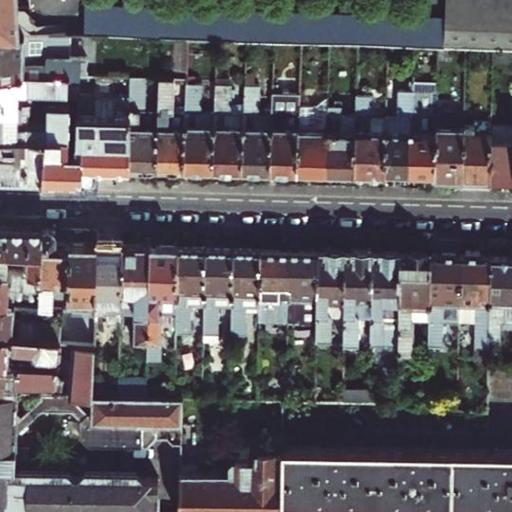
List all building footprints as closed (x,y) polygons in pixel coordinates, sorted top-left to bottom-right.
[(505,50),(511,49),(511,0),(443,0),(443,17),(442,47),(493,49),(505,50)] [(442,47),(443,17),(94,4),(93,33),(442,47)] [(22,7),(0,7),(0,29),(23,31),(22,7)] [(0,70),(20,71),(70,73),(82,73),(89,73),(90,57),(71,56),(72,32),(23,31),(0,29),(0,70)] [(493,49),(492,59),(504,59),(505,50),(493,49)] [(20,71),(0,70),(0,108),(3,108),(3,105),(3,96),(18,96),(20,96),(20,88),(20,71)] [(70,73),(20,71),(20,88),(52,89),(52,104),(68,104),(69,99),(70,73)] [(245,83),(260,84),(260,72),(245,71),(245,83)] [(186,82),(201,82),(201,72),(186,72),(186,82)] [(49,138),(48,179),(53,179),(65,179),(70,179),(85,180),(85,174),(89,174),(94,174),(97,172),(97,165),(97,94),(81,93),(82,73),(70,73),(69,99),(78,100),(77,132),(77,139),(76,152),(66,152),(68,104),(52,104),(49,104),(49,121),(49,138)] [(97,94),(97,165),(104,165),(110,165),(114,149),(114,87),(114,74),(97,73),(97,94)] [(132,95),(130,166),(144,166),(157,166),(158,109),(144,109),(144,87),(144,75),(133,75),(132,95)] [(144,75),(144,87),(159,88),(159,76),(144,75)] [(159,88),(158,109),(157,166),(170,167),(184,167),(185,110),(173,110),(173,76),(159,76),(159,88)] [(421,174),(433,174),(436,110),(437,81),(412,80),(411,89),(410,128),(408,128),(406,151),(410,151),(409,173),(421,174)] [(198,167),(213,168),(215,106),(200,105),(201,82),(186,82),(185,110),(184,167),(198,167)] [(241,169),(244,107),(231,106),(231,83),(215,83),(215,106),(213,168),(228,168),(241,169)] [(245,83),(244,107),(241,169),(255,169),(268,169),(271,116),(259,115),(259,106),(260,84),(245,83)] [(296,170),(298,113),(286,112),(287,84),(272,84),(271,107),(271,116),(268,169),(282,170),(296,170)] [(120,165),(130,166),(132,95),(116,95),(116,87),(114,87),(114,149),(110,165),(120,165)] [(410,128),(411,89),(396,88),(395,111),(385,110),(384,120),(382,173),(395,173),(409,173),(410,151),(406,151),(408,128),(410,128)] [(299,104),(298,113),(296,170),(309,171),(324,171),(327,171),(327,151),(322,150),(323,131),(326,131),(327,105),(328,94),(315,104),(299,104)] [(30,120),(30,103),(30,97),(25,97),(25,101),(19,101),(20,96),(18,96),(3,96),(3,105),(3,108),(0,108),(0,136),(49,138),(49,121),(30,120)] [(382,173),(384,120),(371,119),(372,97),(355,96),(355,115),(353,172),(367,172),(382,173)] [(339,171),(353,172),(355,115),(341,114),(341,101),(335,100),(335,106),(327,105),(326,131),(323,131),(322,150),(327,151),(327,171),(339,171)] [(259,115),(271,116),(271,107),(259,106),(259,115)] [(436,110),(433,174),(436,174),(436,176),(444,176),(452,176),(452,174),(460,174),(462,119),(462,111),(436,110)] [(488,175),(490,126),(490,120),(472,119),(462,119),(460,174),(475,175),(488,175)] [(502,175),(511,175),(511,127),(490,126),(488,175),(502,175)] [(0,177),(48,179),(49,138),(0,136),(0,177)] [(0,267),(41,270),(43,227),(0,225),(0,267)] [(56,228),(43,227),(41,270),(40,296),(40,299),(40,305),(54,306),(55,281),(70,282),(71,242),(62,242),(56,242),(56,228)] [(70,282),(70,296),(98,297),(98,243),(84,242),(71,242),(70,282)] [(98,297),(98,316),(123,317),(123,310),(123,298),(124,243),(111,243),(98,243),(98,297)] [(124,243),(123,298),(123,310),(136,311),(136,340),(149,341),(150,244),(137,244),(124,243)] [(165,245),(150,244),(149,341),(148,358),(161,358),(163,313),(176,313),(178,245),(165,245)] [(178,245),(176,313),(176,334),(190,335),(190,322),(191,306),(204,306),(206,246),(192,245),(178,245)] [(217,305),(233,305),(234,246),(222,246),(206,246),(204,306),(204,323),(204,331),(216,331),(217,305)] [(234,246),(233,305),(233,331),(245,331),(246,305),(261,305),(262,247),(248,247),(234,246)] [(261,318),(289,318),(289,294),(292,294),(293,270),(287,270),(287,248),(274,248),(262,247),(261,305),(261,318)] [(431,252),(429,318),(428,340),(441,340),(442,314),(459,315),(461,253),(457,253),(457,248),(448,248),(442,247),(442,252),(431,252)] [(317,320),(319,249),(304,248),(290,248),(287,248),(287,270),(293,270),(292,294),(289,294),(289,318),(289,319),(317,320)] [(331,312),(343,313),(345,250),(332,249),(319,249),(317,320),(316,340),(330,341),(331,336),(331,312)] [(465,253),(461,253),(459,315),(476,316),(474,359),(488,360),(488,339),(491,253),(480,253),(480,249),(472,249),(465,249),(465,253)] [(345,250),(343,313),(343,337),(343,341),(359,341),(359,337),(371,338),(373,250),(358,250),(345,250)] [(399,350),(401,251),(386,251),(373,250),(371,338),(371,350),(399,350)] [(415,251),(401,251),(399,350),(413,351),(414,318),(429,318),(431,252),(415,251)] [(511,254),(491,253),(488,339),(501,339),(503,317),(511,317),(511,254)] [(41,270),(0,267),(0,301),(13,302),(25,303),(25,296),(40,296),(41,270)] [(13,302),(0,301),(0,334),(62,340),(64,322),(12,317),(13,302)] [(331,312),(331,336),(343,337),(343,313),(331,312)] [(62,340),(0,334),(0,364),(9,365),(10,343),(15,347),(34,348),(34,352),(39,355),(57,357),(62,353),(62,340)] [(74,341),(72,393),(97,393),(97,343),(74,341)] [(511,362),(488,361),(487,392),(511,392),(511,362)] [(0,392),(21,393),(21,383),(35,383),(38,388),(55,388),(55,393),(60,393),(60,377),(60,369),(9,365),(0,364),(0,392)] [(121,394),(148,394),(148,377),(121,376),(121,394)] [(55,393),(21,393),(0,392),(0,511),(161,511),(161,475),(18,473),(19,432),(43,409),(75,410),(84,420),(84,436),(93,446),(151,447),(162,437),(162,422),(187,422),(188,394),(148,394),(121,394),(97,393),(72,393),(65,393),(60,393),(55,393)] [(84,436),(84,420),(74,420),(74,436),(84,436)] [(332,500),(371,501),(371,446),(285,443),(285,447),(284,500),(332,500)] [(31,458),(32,446),(20,445),(19,457),(31,458)] [(371,446),(371,501),(418,501),(454,502),(454,448),(371,446)] [(182,471),(181,511),(284,511),(284,500),(285,447),(262,447),(262,457),(237,456),(232,462),(232,472),(201,471),(201,462),(185,462),(185,471),(182,471)] [(511,449),(454,448),(454,502),(496,503),(511,502),(511,449)]
